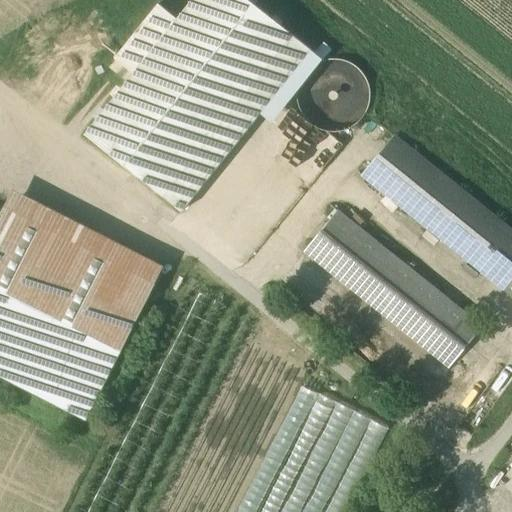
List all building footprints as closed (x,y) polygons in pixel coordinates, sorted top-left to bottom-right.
[(192,0),(177,19),(134,73),(85,134),(181,211),(246,131),(228,116),(251,87),(293,35),(280,24),(283,21),(275,15),(273,18),(255,4),(257,1),(255,0),(192,0)] [(159,4),(115,58),(134,73),(177,19),(159,4)] [(293,35),(251,87),(277,107),(280,103),(299,83),(302,76),(307,70),(313,65),(320,61),(322,59),(293,35)] [(334,59),(320,61),(299,83),(297,97),(301,111),(309,122),(321,130),(335,132),(349,129),(360,121),(368,109),(370,95),(367,81),(360,69),(348,62),(334,59)] [(395,137),(364,176),(478,268),(509,229),(395,137)] [(160,268),(13,193),(0,217),(0,376),(86,420),(160,268)] [(482,327),(337,211),(304,251),(450,368),(482,327)] [(511,231),(509,229),(478,268),(507,291),(511,284),(511,231)]
